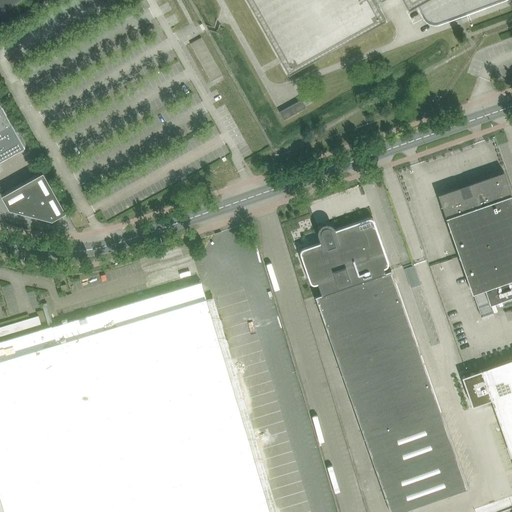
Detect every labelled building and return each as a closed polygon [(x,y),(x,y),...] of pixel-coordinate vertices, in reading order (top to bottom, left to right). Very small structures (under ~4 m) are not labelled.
[(248,0),(289,73),(386,19),(377,2),(380,0),(405,0),(409,6),(417,2),(425,17),(428,20),(431,22),(435,23),(440,22),(499,0),(248,0)] [(211,81),(222,75),(201,37),(190,44),(211,81)] [(284,120),(306,107),(302,99),(279,112),(284,120)] [(0,130),(12,124),(2,106),(0,106),(0,130)] [(0,130),(0,161),(25,147),(12,124),(0,130)] [(511,194),(504,171),(438,194),(473,293),(485,288),(491,304),(511,296),(511,194)] [(52,220),(66,213),(44,172),(2,195),(9,209),(52,220)] [(301,251),(301,252),(301,253),(302,253),(305,264),(311,281),(312,282),(313,283),(314,283),(315,283),(316,283),(320,282),(324,294),(343,287),(350,285),(373,277),(386,272),(384,268),(385,267),(388,266),(389,264),(389,261),(383,245),(374,220),(373,218),(371,217),(369,217),(333,230),(333,229),(332,228),(331,227),(330,226),(329,226),(328,226),(327,226),(326,226),(325,226),(324,226),(324,227),(323,228),(322,228),(322,229),(321,230),(321,231),(321,232),(321,233),(321,234),(324,242),(304,249),(303,249),(302,250),(302,251),(301,251)] [(404,269),(411,288),(421,284),(414,265),(404,269)] [(324,294),(316,297),(365,439),(390,511),(400,511),(468,489),(441,413),(438,404),(436,399),(395,280),(394,276),(388,278),(386,271),(386,272),(373,277),(350,285),(343,287),(324,294)] [(0,494),(5,511),(270,511),(201,282),(0,341),(0,494)] [(482,369),(462,376),(473,405),(492,399),(511,457),(511,358),(482,369)] [(239,365),(261,467),(270,465),(268,458),(270,456),(265,454),(272,452),(271,445),(264,447),(262,441),(268,428),(270,430),(278,422),(277,414),(282,413),(273,409),(272,405),(276,401),(268,397),(271,390),(263,392),(261,389),(264,382),(249,385),(248,383),(263,380),(262,376),(268,370),(260,372),(258,362),(257,361),(239,365)]
